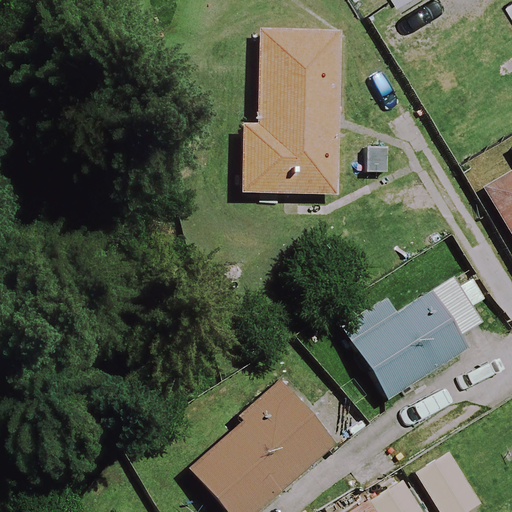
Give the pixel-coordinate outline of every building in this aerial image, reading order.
[(329,36),(250,36),(249,126),(235,126),(235,199),(329,199),(329,36)] [(511,260),(511,149),(465,176),(511,260)] [(485,336),(449,280),(388,319),(379,305),(333,334),(379,405),(485,336)] [(254,511),(328,445),(276,388),(180,475),(213,511),(254,511)] [(466,511),(473,508),(440,456),(407,477),(429,511),(466,511)] [(413,511),(399,485),(362,505),(366,511),(413,511)]
